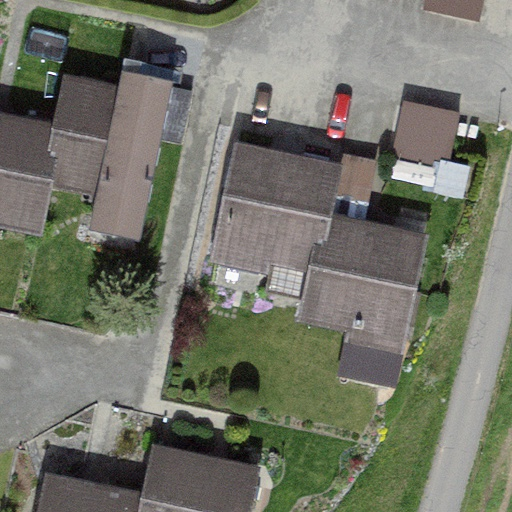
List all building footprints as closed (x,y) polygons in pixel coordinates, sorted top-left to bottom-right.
[(470,30),(476,0),(400,0),(422,5),(419,19),(470,30)] [(141,225),(164,112),(62,91),(51,138),(39,205),(141,225)] [(441,182),(454,126),(401,115),(389,170),(441,182)] [(0,129),(0,246),(31,252),(39,205),(51,138),(0,129)] [(336,186),(233,163),(210,268),(313,290),(326,232),(336,186)] [(300,338),(402,362),(427,256),(326,232),(313,290),(300,338)] [(255,511),(260,488),(159,468),(151,511),(150,511),(255,511)] [(150,511),(151,511),(41,490),(36,511),(150,511)]
